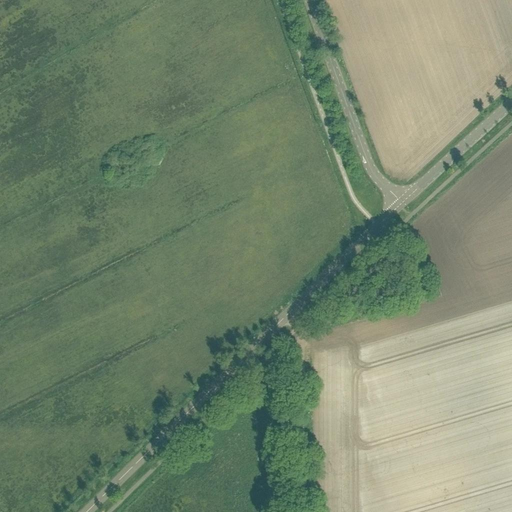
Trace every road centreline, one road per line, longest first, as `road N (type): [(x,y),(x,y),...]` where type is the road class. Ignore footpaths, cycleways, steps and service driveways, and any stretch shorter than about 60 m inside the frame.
road 1 (tertiary): [(87,511),(400,206)]
road 2 (tertiary): [(400,206),(369,166),(309,0)]
road 3 (track): [(297,327),(300,511)]
road 4 (tertiary): [(400,206),(511,102)]
